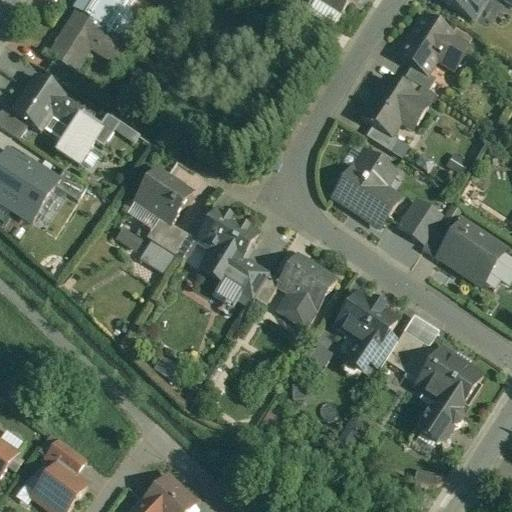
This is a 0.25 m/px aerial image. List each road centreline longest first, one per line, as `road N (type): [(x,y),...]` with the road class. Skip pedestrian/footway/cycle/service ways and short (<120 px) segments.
road 1 (residential): [(393,0),(309,132),(292,180),(314,227),(511,355)]
road 2 (residential): [(97,511),(160,433),(240,511)]
road 3 (residential): [(445,511),(511,407)]
